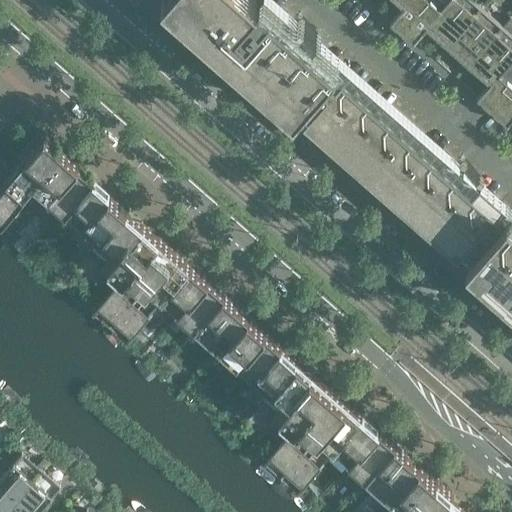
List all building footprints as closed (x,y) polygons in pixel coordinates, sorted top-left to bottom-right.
[(511,212),(348,69),(263,0),(170,0),(295,110),(300,104),(309,112),(304,117),(457,252),(462,247),(471,255),(466,260),(511,300),(511,212)] [(391,20),(408,0),(397,0),(403,5),(390,20),(391,20)] [(413,39),(447,0),(408,0),(391,20),(413,39)] [(447,43),(481,5),(475,0),(447,0),(413,39),(413,40),(426,25),(447,43)] [(469,63),(503,24),(481,5),(447,43),(469,63)] [(477,96),(511,56),(511,31),(503,24),(469,63),(489,81),(477,95),(477,96)] [(507,122),(511,116),(511,56),(477,96),(500,116),(507,122)] [(32,183),(62,149),(45,135),(0,185),(0,222),(33,184),(32,183)] [(48,198),(78,164),(62,149),(32,183),(33,184),(48,198)] [(64,212),(94,178),(78,164),(48,198),(64,212)] [(81,226),(110,192),(94,178),(64,212),(65,213),(66,213),(80,225),(81,226)] [(109,324),(175,249),(110,192),(81,226),(112,254),(108,258),(110,259),(108,261),(123,274),(116,283),(115,282),(92,309),(109,324)] [(161,297),(191,263),(175,249),(109,324),(127,340),(132,334),(163,298),(161,297)] [(178,312),(208,278),(191,263),(161,297),(163,298),(178,312)] [(194,326),(224,292),(208,278),(178,312),(194,326)] [(211,340),(240,307),(224,292),(194,326),(211,340)] [(219,348),(249,314),(240,307),(211,340),(219,348)] [(236,362),(265,328),(249,314),(219,348),(236,362)] [(252,376),(281,342),(265,328),(236,362),(252,376)] [(280,475),(346,400),(281,342),(252,376),(283,404),(280,408),(281,409),(279,411),(294,424),(287,433),(263,459),(280,475)] [(333,447),(362,414),(346,400),(280,475),(298,490),(334,448),(333,447)] [(349,462),(379,428),(362,414),(333,447),(334,448),(348,461),(349,462)] [(365,476),(395,442),(379,428),(349,462),(365,476)] [(382,491),(412,457),(395,442),(365,476),(382,491)] [(0,511),(1,511),(41,468),(22,451),(0,475),(0,511)] [(390,498),(420,464),(412,457),(382,491),(390,498)] [(406,511),(407,511),(436,479),(420,464),(390,498),(406,511)] [(36,511),(61,485),(41,468),(1,511),(36,511)] [(474,511),(436,479),(407,511),(474,511)]
